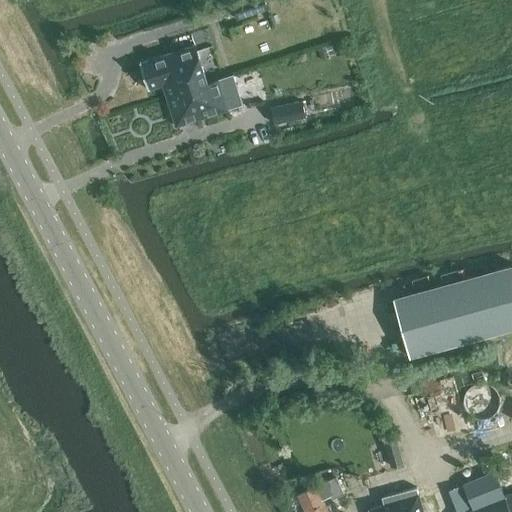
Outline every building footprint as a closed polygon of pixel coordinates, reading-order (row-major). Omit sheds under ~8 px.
[(283,0),(282,0),(249,0),(252,9),(283,0)] [(195,44),(188,47),(139,62),(148,89),(163,84),(166,95),(207,82),(195,44)] [(176,125),(190,121),(227,109),(218,79),(207,82),(166,95),(176,125)] [(317,120),(312,102),(281,111),(286,128),(317,120)] [(511,265),(428,288),(444,346),(511,327),(511,265)] [(464,397),(465,407),(470,415),(479,419),(488,419),(497,414),(501,405),(500,395),(495,387),(487,383),(477,383),(469,389),(464,397)] [(378,470),(400,463),(393,438),(371,444),(378,470)] [(511,511),(511,492),(505,496),(495,471),(448,489),(457,511),(511,511)] [(299,493),(305,511),(326,511),(322,500),(331,497),(332,500),(344,495),(337,478),(299,493)] [(438,511),(433,495),(421,499),(417,485),(381,496),(383,506),(368,511),(438,511)]
